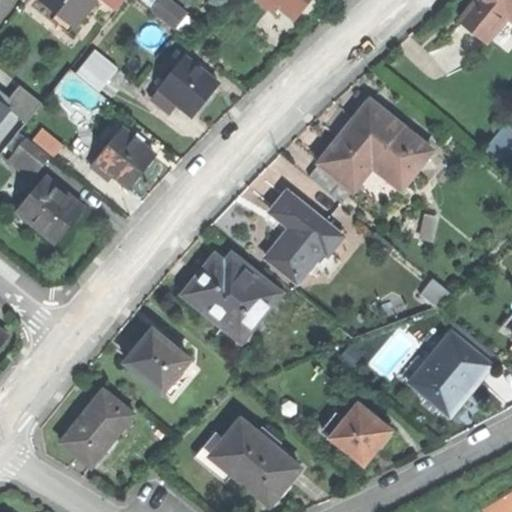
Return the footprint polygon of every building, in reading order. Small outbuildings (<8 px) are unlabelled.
[(42,0),(42,1),(57,13),(52,19),(68,32),(73,26),(74,27),(95,0),(42,0)] [(103,0),(115,9),(122,0),(103,0)] [(169,0),(159,0),(153,9),(176,27),(187,13),(169,0)] [(259,0),(274,11),(279,4),(295,17),(308,2),(309,0),(259,0)] [(478,0),(462,21),(489,42),(508,17),(511,20),(511,8),(505,3),(507,0),(478,0)] [(95,50),(77,73),(100,91),(118,68),(95,50)] [(185,58),(153,98),(169,111),(177,101),(193,114),(207,97),(218,84),(185,58)] [(20,85),(10,98),(0,89),(0,101),(8,108),(26,122),(42,103),(20,85)] [(342,135),(320,163),(354,190),(378,159),(407,182),(433,150),(370,100),(342,135)] [(0,118),(8,108),(0,101),(0,118)] [(511,124),(507,121),(488,144),(503,156),(511,145),(511,124)] [(43,128),(33,140),(54,157),(64,144),(43,128)] [(122,129),(92,166),(109,179),(114,173),(130,186),(145,168),(155,155),(122,129)] [(38,171),(49,156),(27,139),(15,153),(17,155),(38,171)] [(511,145),(503,156),(511,163),(511,145)] [(30,180),(38,171),(17,155),(10,164),(30,180)] [(318,166),(308,177),(342,204),(351,193),(318,166)] [(45,176),(17,211),(56,243),(71,225),(85,208),(45,176)] [(328,253),(329,252),(342,236),(288,192),(280,202),(272,212),(292,228),(268,258),(298,282),(311,265),(324,249),(328,253)] [(420,238),(434,241),(439,217),(425,215),(420,238)] [(334,256),(329,252),(328,253),(324,249),(311,265),(321,272),(334,256)] [(203,272),(186,294),(243,339),(280,293),(233,255),(226,264),(216,256),(203,272)] [(434,278),(419,296),(435,307),(444,304),(453,294),(434,278)] [(456,325),(450,333),(457,339),(463,331),(456,325)] [(164,391),(175,377),(190,360),(153,330),(152,331),(149,329),(139,342),(141,344),(138,347),(126,362),(163,392),(164,391)] [(402,329),(371,360),(386,376),(417,344),(402,329)] [(419,360),(404,379),(449,416),(475,384),(496,358),(463,331),(457,339),(450,333),(424,364),(419,360)] [(175,377),(164,391),(172,397),(183,383),(175,377)] [(104,390),(61,442),(76,454),(92,466),(134,414),(104,390)] [(359,404),(346,421),(333,437),(365,463),(379,446),(380,445),(382,446),(391,435),(389,433),(391,430),(359,404)] [(325,430),(333,437),(346,421),(338,415),(325,430)] [(241,419),(211,456),(271,504),(287,484),(301,468),(241,419)]
